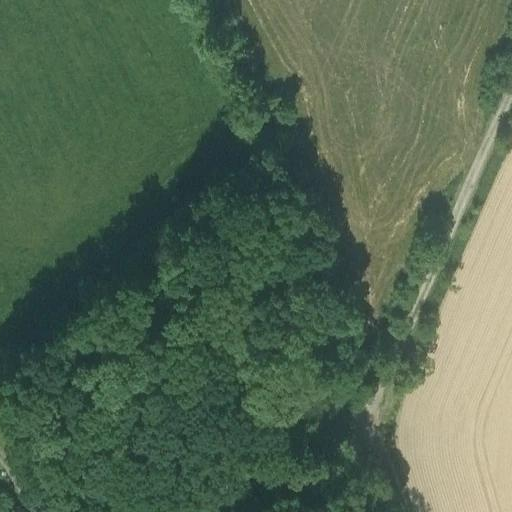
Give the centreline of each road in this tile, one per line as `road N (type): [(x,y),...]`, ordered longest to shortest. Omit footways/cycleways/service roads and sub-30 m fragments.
road 1 (track): [(361,418),(511,78)]
road 2 (track): [(145,511),(361,418)]
